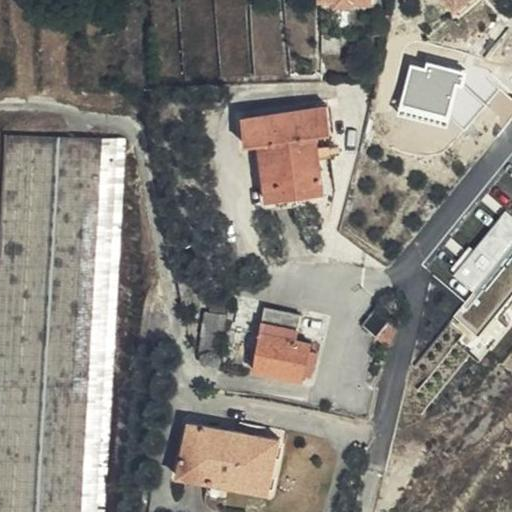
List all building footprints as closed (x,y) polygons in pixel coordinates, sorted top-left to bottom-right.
[(447,0),(459,14),(476,0),(447,0)] [(416,60),(403,110),(477,129),(487,93),(465,87),(468,73),(416,60)] [(329,196),(323,139),(336,137),(333,111),(253,118),(257,146),(268,145),(275,202),(329,196)] [(456,272),(477,287),(511,241),(511,211),(505,206),(456,272)] [(305,383),(314,343),(296,338),(302,315),(272,308),(257,371),(305,383)] [(228,341),(231,316),(210,311),(206,337),(228,341)] [(384,338),(396,322),(380,311),(368,326),(384,338)] [(207,482),(268,495),(281,440),(254,434),(252,442),(219,435),(220,427),(189,419),(180,458),(211,465),(207,482)] [(511,511),(511,420),(448,511),(511,511)] [(254,434),(220,427),(219,435),(252,442),(254,434)] [(211,465),(180,458),(177,475),(207,482),(211,465)]
